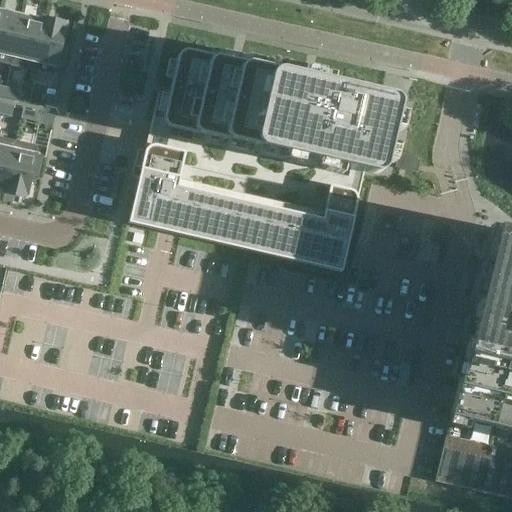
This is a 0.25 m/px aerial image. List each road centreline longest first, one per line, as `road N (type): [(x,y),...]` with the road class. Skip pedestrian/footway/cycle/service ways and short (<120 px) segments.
road 1 (residential): [(472,29),(445,156),(457,210),(399,457)]
road 2 (residential): [(0,220),(70,235),(123,0)]
road 3 (unclassified): [(472,29),(348,0)]
